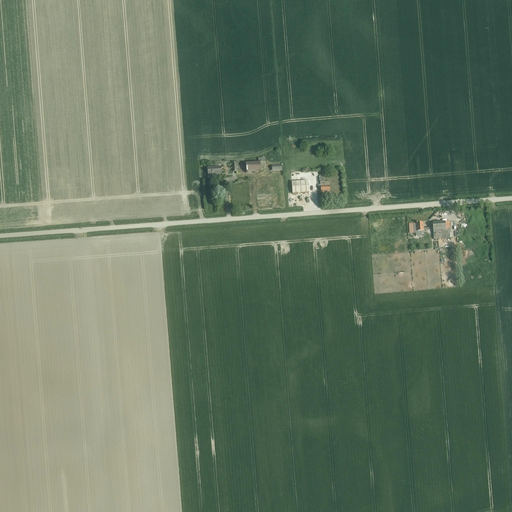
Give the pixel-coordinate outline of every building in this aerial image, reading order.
[(246,164),(246,173),(265,172),(265,162),(264,162),(264,158),(258,158),(258,163),(246,164)] [(208,168),(208,176),(221,175),(221,167),(208,168)] [(291,183),(292,194),(309,193),(308,181),(291,183)] [(321,187),(321,192),(330,191),(329,182),(325,182),(320,182),(320,185),(318,185),(318,188),(321,187)] [(433,239),(450,238),(449,222),(432,223),(433,239)] [(416,224),(416,225),(413,225),(414,233),(416,233),(416,236),(421,236),(421,232),(423,232),(423,223),(416,224)]
